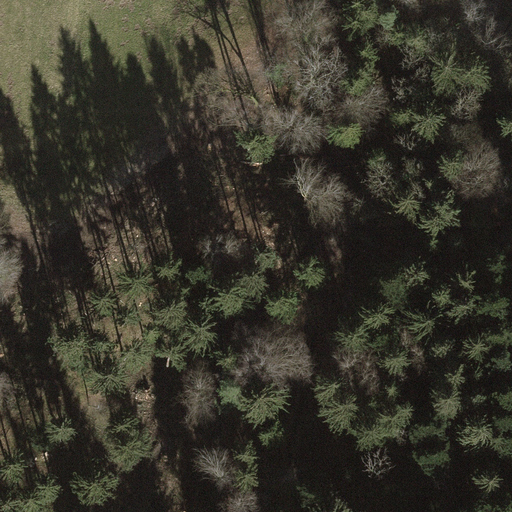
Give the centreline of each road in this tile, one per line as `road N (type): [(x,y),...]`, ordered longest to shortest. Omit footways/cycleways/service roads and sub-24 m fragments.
road 1 (track): [(339,0),(324,138),(324,239),(277,486)]
road 2 (track): [(324,239),(374,239),(421,261),(476,253),(511,236)]
